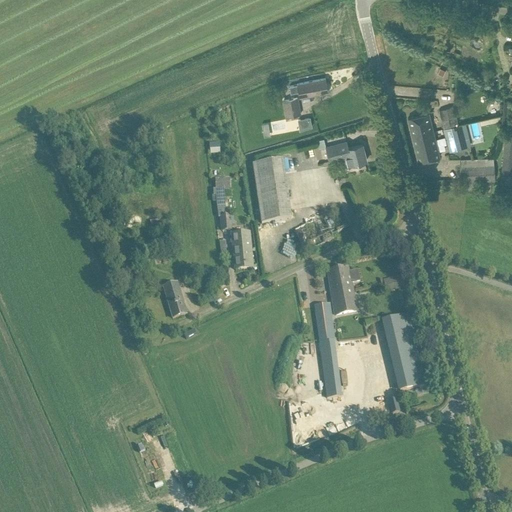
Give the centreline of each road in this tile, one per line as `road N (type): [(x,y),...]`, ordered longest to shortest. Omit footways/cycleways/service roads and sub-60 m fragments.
road 1 (unclassified): [(189,511),(370,437),(460,410)]
road 2 (residential): [(173,323),(302,261),(414,227)]
road 3 (tertiary): [(414,227),(362,0)]
road 4 (tertiary): [(460,410),(424,262)]
road 5 (unknown): [(342,0),(371,142)]
